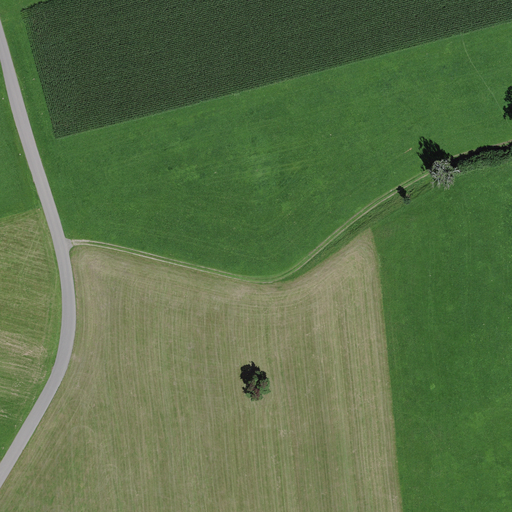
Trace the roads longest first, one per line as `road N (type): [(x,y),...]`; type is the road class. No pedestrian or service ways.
road 1 (track): [(60,245),(101,245),(275,281),(414,180),(511,140)]
road 2 (unclassified): [(0,39),(68,278),(69,326),(57,377),(0,478)]
